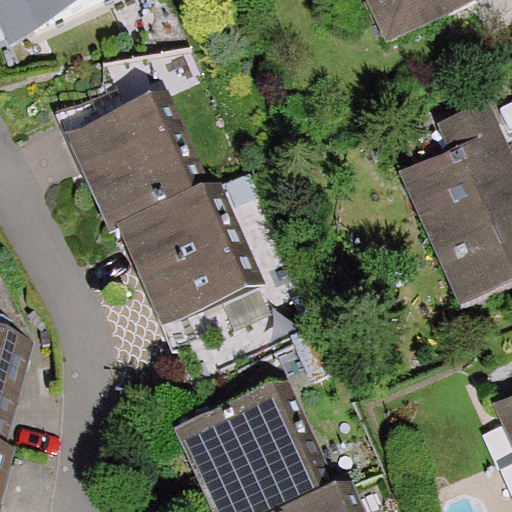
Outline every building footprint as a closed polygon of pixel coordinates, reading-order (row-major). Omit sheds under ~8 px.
[(104,0),(0,0),(0,32),(5,45),(104,0)] [(483,5),(480,0),(343,0),(345,2),(348,0),(364,0),(386,48),(483,5)] [(108,236),(121,231),(211,192),(169,96),(67,140),(108,236)] [(511,287),(511,160),(488,105),(437,127),(449,155),(400,176),(459,310),(511,287)] [(211,192),(121,231),(163,329),(264,285),(222,187),(211,192)] [(0,431),(24,340),(0,334),(0,431)] [(210,511),(293,511),(324,498),(276,390),(176,434),(210,511)] [(511,405),(497,412),(511,445),(511,405)] [(0,449),(0,506),(14,453),(0,449)] [(324,498),(293,511),(345,511),(336,493),(324,498)]
